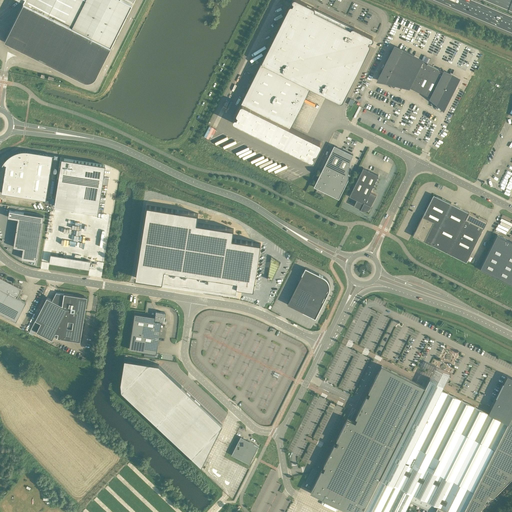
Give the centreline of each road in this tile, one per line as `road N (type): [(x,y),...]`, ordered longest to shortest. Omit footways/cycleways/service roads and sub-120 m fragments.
road 1 (tertiary): [(297,234),(246,201),(77,136)]
road 2 (unclassified): [(0,255),(33,273),(191,299)]
road 3 (unclassified): [(280,435),(253,428),(185,363),(191,299)]
road 4 (tertiary): [(511,329),(378,271)]
road 5 (unclassified): [(191,299),(258,312),(324,345)]
road 6 (tertiary): [(396,290),(511,336)]
